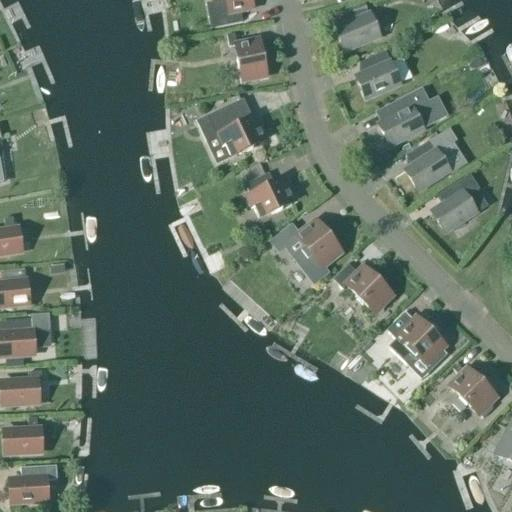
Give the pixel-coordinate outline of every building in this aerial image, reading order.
[(251,11),(248,0),(223,0),(224,3),(226,2),(228,15),(213,18),(216,30),(241,25),(239,13),(251,11)] [(368,18),(363,7),(355,10),(335,18),(335,28),(336,32),(335,32),(344,53),(377,39),(374,32),(379,30),(374,17),(374,16),(368,18)] [(235,48),(233,36),(225,38),(228,50),(235,49),(237,61),(235,61),(237,71),(239,71),(242,83),(264,79),(257,44),(235,48)] [(389,66),(384,55),(358,65),(363,77),(355,80),(364,101),(398,87),(388,66),(389,66)] [(407,113),(402,102),(375,116),(381,127),(378,128),(388,149),(421,132),(410,112),(407,113)] [(231,108),(197,124),(206,145),(214,141),(218,139),(228,160),(241,154),(242,155),(252,151),(251,149),(264,143),(254,121),(240,127),(231,108)] [(412,169),(404,174),(417,193),(447,174),(436,157),(453,146),(457,143),(449,131),(429,143),(405,159),(412,169)] [(272,187),(267,176),(244,187),(249,198),(247,199),(257,221),(270,215),(271,217),(281,212),(280,210),(293,204),(283,182),(272,187)] [(475,190),(467,178),(437,198),(443,208),(431,215),(443,235),(483,210),(471,192),(475,190)] [(13,232),(12,220),(3,222),(4,234),(0,234),(0,257),(20,255),(16,232),(13,232)] [(290,229),(270,245),(279,256),(285,251),(292,260),(312,287),(326,276),(321,270),(339,256),(315,224),(297,238),(290,229)] [(356,277),(347,268),(332,283),(341,292),(345,288),(355,298),(354,299),(361,307),(363,306),(373,316),(390,299),(362,271),(356,277)] [(24,284),(23,272),(0,274),(0,283),(0,287),(0,286),(0,309),(27,307),(25,284),(24,284)] [(443,349),(415,321),(412,324),(404,316),(385,334),(394,343),(387,350),(406,369),(418,358),(431,372),(446,358),(440,352),(443,349)] [(31,335),(30,322),(5,324),(6,336),(0,336),(0,359),(32,357),(32,350),(38,349),(37,334),(31,335)] [(464,375),(455,366),(450,371),(459,380),(449,390),(477,418),(477,417),(481,422),(492,411),(488,407),(494,401),(466,373),(464,375)] [(0,396),(1,409),(37,406),(36,384),(40,384),(40,374),(27,375),(27,384),(0,385),(0,396)] [(36,433),(35,420),(26,421),(27,433),(2,434),(3,457),(40,455),(38,432),(36,433)] [(511,425),(495,458),(511,466),(511,425)] [(41,481),(40,469),(31,470),(32,482),(8,483),(9,506),(46,504),(44,481),(41,481)]
